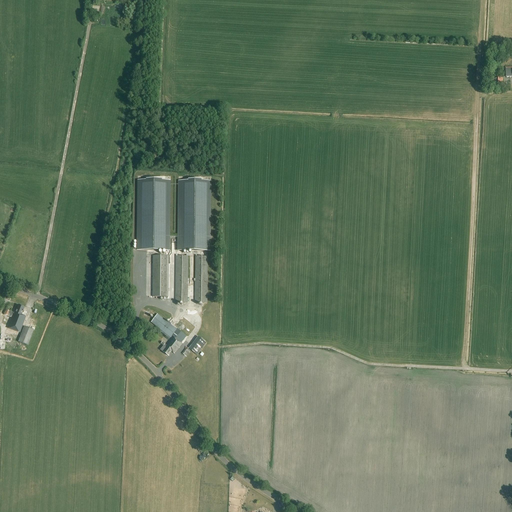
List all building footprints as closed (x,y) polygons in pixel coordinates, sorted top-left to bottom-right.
[(173,250),(173,180),(141,180),(140,249),(173,250)] [(179,180),(179,250),(212,250),(212,180),(179,180)] [(169,256),(153,256),(153,297),(168,297),(169,256)] [(176,256),(176,303),(187,303),(188,257),(176,256)] [(196,257),(195,303),(207,303),(207,257),(196,257)] [(22,331),(20,331),(26,317),(21,315),(24,308),(18,305),(15,313),(14,312),(14,313),(12,313),(12,312),(6,310),(4,315),(12,318),(5,334),(19,340),(18,342),(27,346),(33,331),(24,327),(22,331)] [(179,322),(174,328),(157,315),(151,323),(172,339),(167,346),(162,342),(161,344),(164,346),(160,350),(168,356),(171,352),(174,354),(182,344),(185,340),(195,327),(183,318),(179,322)] [(198,337),(189,349),(187,348),(182,354),(186,357),(191,351),(197,355),(206,343),(198,337)]
